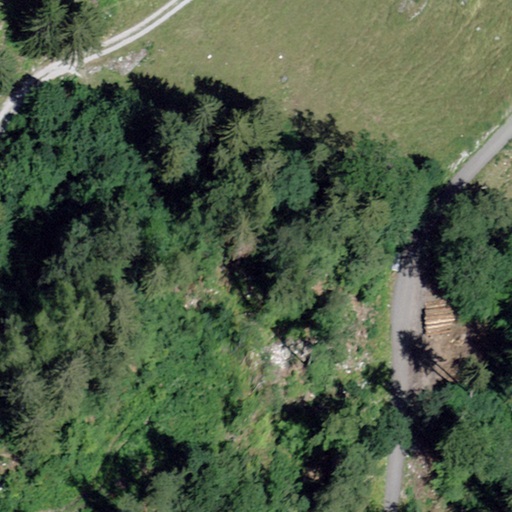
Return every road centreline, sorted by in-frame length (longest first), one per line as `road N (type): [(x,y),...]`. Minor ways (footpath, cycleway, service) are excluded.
road 1 (unclassified): [(389,511),(422,249),(461,175),(511,124)]
road 2 (track): [(191,0),(144,35),(49,74),(0,122)]
